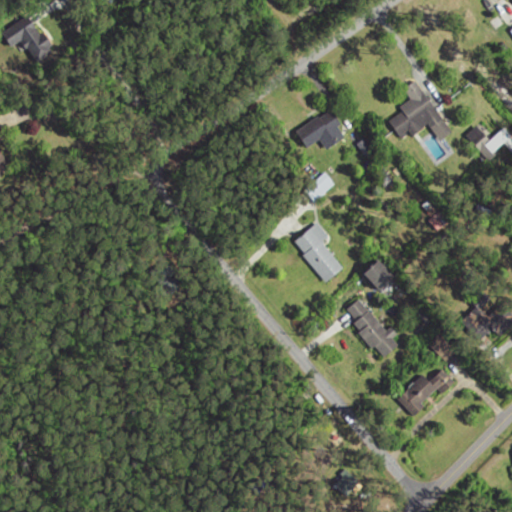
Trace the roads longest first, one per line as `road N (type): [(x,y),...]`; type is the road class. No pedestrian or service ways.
road 1 (residential): [(393,0),(160,160),(0,244)]
road 2 (residential): [(422,504),(157,187),(160,160)]
road 3 (residential): [(169,150),(65,0)]
road 4 (tertiary): [(511,409),(414,511)]
